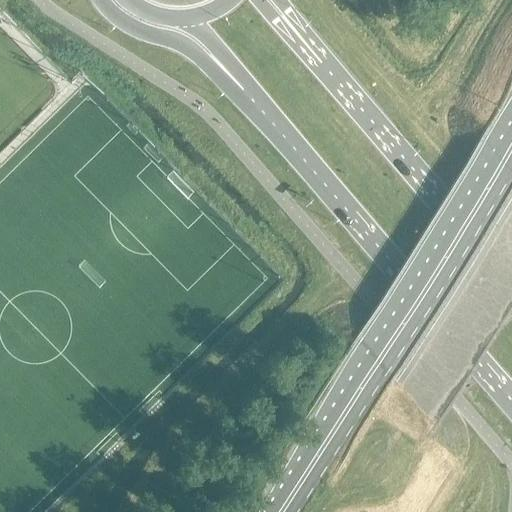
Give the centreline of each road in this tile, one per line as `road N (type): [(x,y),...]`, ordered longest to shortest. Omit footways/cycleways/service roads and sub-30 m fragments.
road 1 (secondary): [(226,72),(511,402)]
road 2 (primary): [(511,147),(281,511)]
road 3 (secondary): [(511,284),(308,48)]
road 4 (secondary): [(100,0),(127,26),(186,46),(226,72)]
